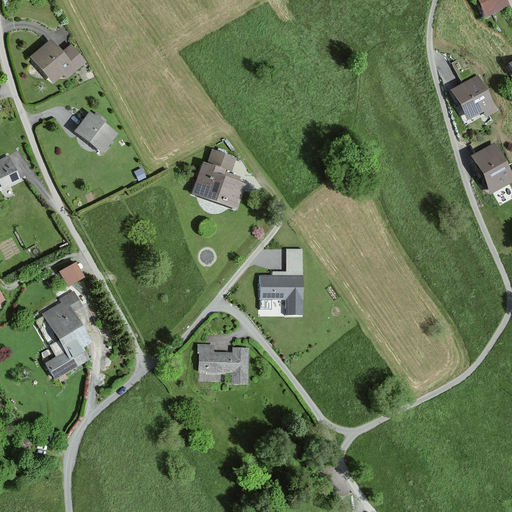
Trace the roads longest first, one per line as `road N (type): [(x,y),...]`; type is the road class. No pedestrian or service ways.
road 1 (unclassified): [(435,0),(431,60),(510,302),(503,324),(461,377),(350,431)]
road 2 (unclassified): [(146,368),(58,203),(0,41)]
road 3 (unclassified): [(329,424),(243,318),(223,307),(212,308),(146,368)]
road 4 (unclassified): [(146,368),(78,433),(69,511)]
